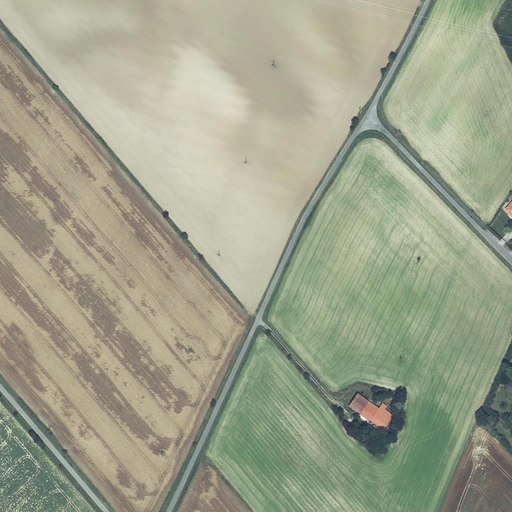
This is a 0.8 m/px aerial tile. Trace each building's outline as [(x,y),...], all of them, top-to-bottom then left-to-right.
[(349,406),(357,412),(365,418),(374,405),(358,394),(349,406)] [(390,421),(382,415),(384,413),(374,405),(365,418),(374,424),(383,431),(390,421)] [(387,407),(384,413),(382,415),(390,421),(395,425),(401,417),(387,407)] [(365,418),(357,412),(354,416),(362,422),(365,418)] [(362,422),(371,428),(374,424),(365,418),(362,422)] [(388,435),(395,425),(390,421),(383,431),(388,435)]
